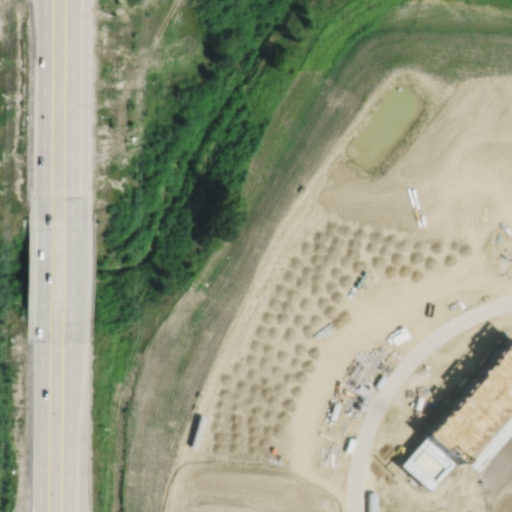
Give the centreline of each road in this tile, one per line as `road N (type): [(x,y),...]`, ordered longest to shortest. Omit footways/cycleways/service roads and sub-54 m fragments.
road 1 (residential): [(458,319),(387,385),(365,440),(357,511)]
road 2 (trunk): [(44,0),(42,216)]
road 3 (trunk): [(71,214),(72,0)]
road 4 (trunk): [(41,321),(39,511)]
road 5 (trunk): [(67,511),(70,322)]
